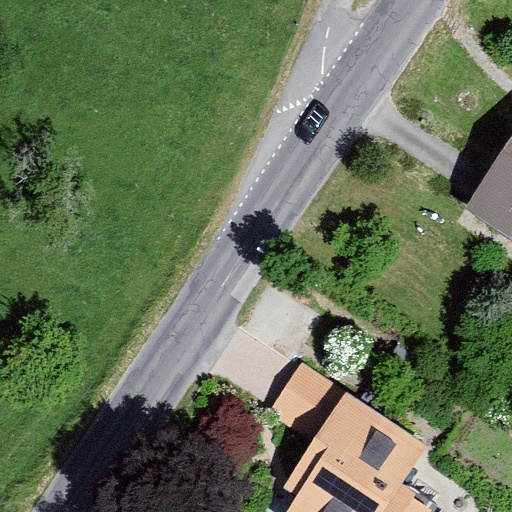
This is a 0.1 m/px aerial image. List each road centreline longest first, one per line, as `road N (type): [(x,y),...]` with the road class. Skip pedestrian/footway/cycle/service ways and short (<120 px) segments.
road 1 (tertiary): [(327,136),(76,511)]
road 2 (tertiary): [(420,0),(327,136)]
road 3 (residential): [(327,136),(343,0)]
